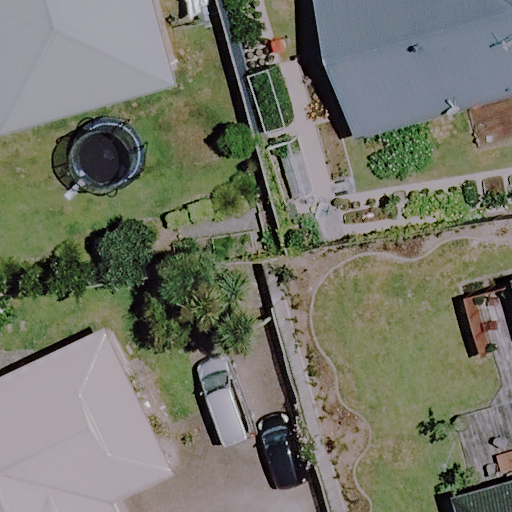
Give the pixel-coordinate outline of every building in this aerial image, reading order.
[(0,0),(0,53),(20,126),(187,81),(165,0),(0,0)] [(511,94),(511,0),(336,0),(371,131),(511,94)] [(249,263),(241,197),(161,208),(170,273),(249,263)] [(473,350),(460,283),(384,298),(397,365),(473,350)] [(185,468),(120,330),(0,385),(0,511),(128,511),(122,498),(185,468)] [(511,511),(511,479),(466,492),(471,511),(511,511)]
